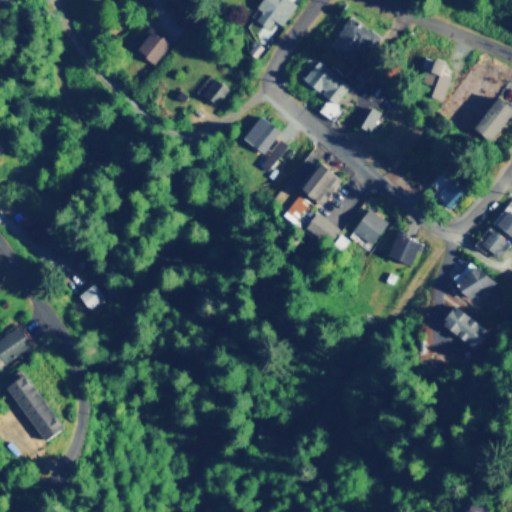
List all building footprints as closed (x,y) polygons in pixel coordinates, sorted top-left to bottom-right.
[(258,0),(254,6),(260,9),(254,18),(266,27),(272,18),(280,24),(296,2),(293,0),(258,0)] [(328,43),(334,47),(325,61),(334,67),(333,68),(358,86),(375,62),(364,55),(378,35),(348,14),(328,43)] [(153,61),(168,40),(151,27),(135,48),(153,61)] [(440,98),(449,74),(442,71),(446,60),(435,56),(430,69),(437,72),(429,94),(440,98)] [(314,112),(327,119),(348,81),(312,61),(301,82),(324,95),(314,112)] [(226,88),(208,73),(195,88),(214,103),(226,88)] [(511,110),(511,106),(497,94),(471,124),(488,138),(511,110)] [(282,132),(260,114),(242,136),(263,154),(282,132)] [(257,162),(265,169),(286,144),(278,138),(257,162)] [(317,201),(339,177),(322,161),(299,185),(317,201)] [(308,204),(294,194),(280,213),(293,223),(308,204)] [(491,219),(511,238),(511,210),(504,203),(491,219)] [(386,220),(366,206),(350,229),(370,242),(386,220)] [(323,243),(336,226),(314,210),(301,227),(323,243)] [(408,263),(419,238),(395,229),(385,253),(408,263)] [(492,278),(476,262),(455,282),(470,299),(492,278)] [(103,295),(92,280),(76,293),(87,307),(103,295)] [(438,322),(471,346),(486,326),(452,302),(438,322)] [(31,342),(18,323),(0,334),(0,360),(1,362),(31,342)] [(42,440),(62,427),(26,370),(6,383),(42,440)] [(481,511),(482,506),(464,503),(462,511),(481,511)]
